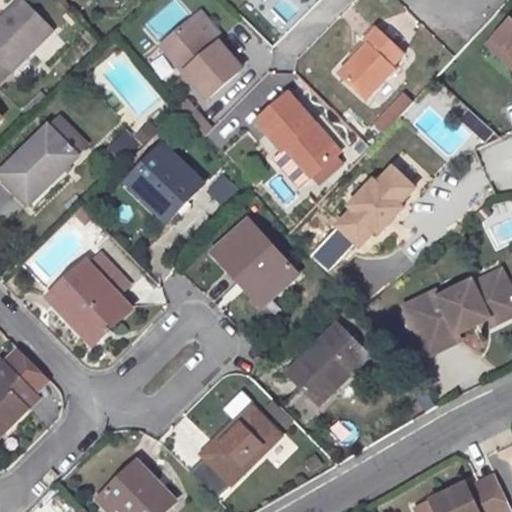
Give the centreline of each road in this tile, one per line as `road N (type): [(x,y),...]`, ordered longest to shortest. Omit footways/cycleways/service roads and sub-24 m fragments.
road 1 (residential): [(112,397),(179,326),(208,327),(223,340),(218,356),(156,418),(135,417)]
road 2 (residential): [(511,388),(290,511)]
road 3 (residential): [(0,299),(104,405)]
road 4 (residential): [(0,499),(104,405)]
